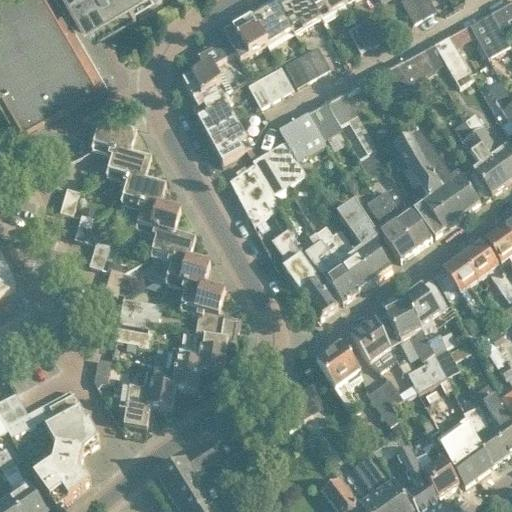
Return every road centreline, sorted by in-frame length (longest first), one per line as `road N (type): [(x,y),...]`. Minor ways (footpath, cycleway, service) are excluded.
road 1 (tertiary): [(272,345),(262,306),(162,122),(153,90),(160,58),(181,31),(231,0)]
road 2 (residential): [(511,206),(323,341),(272,345)]
road 3 (tertiary): [(92,511),(260,382),(272,345)]
